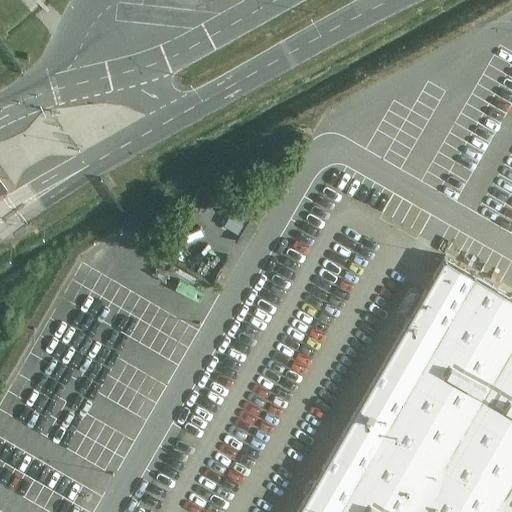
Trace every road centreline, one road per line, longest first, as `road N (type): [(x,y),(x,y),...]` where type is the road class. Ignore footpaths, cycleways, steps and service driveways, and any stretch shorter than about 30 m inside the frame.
road 1 (unclassified): [(0,226),(92,167),(400,0)]
road 2 (unclassified): [(281,0),(152,67),(0,113)]
road 3 (unknown): [(459,52),(357,111),(317,167)]
road 4 (unknown): [(387,186),(438,107),(459,52)]
road 5 (unknown): [(187,375),(61,304)]
road 6 (unknown): [(435,214),(511,91)]
road 7 (unknown): [(132,471),(9,400)]
road 8 (unknown): [(160,423),(39,354)]
road 9 (unknown): [(215,327),(96,257)]
